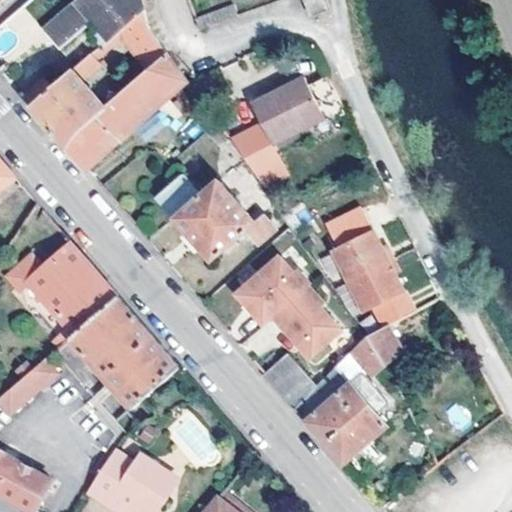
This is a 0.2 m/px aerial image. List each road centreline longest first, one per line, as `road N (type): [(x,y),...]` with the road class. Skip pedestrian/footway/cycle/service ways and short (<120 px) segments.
road 1 (tertiary): [(348,511),(0,111)]
road 2 (residential): [(337,38),(375,133),(511,394)]
road 3 (residential): [(166,0),(190,52),(267,25),(337,38)]
